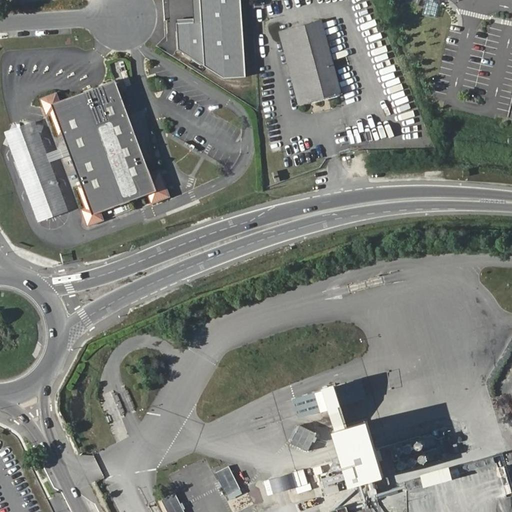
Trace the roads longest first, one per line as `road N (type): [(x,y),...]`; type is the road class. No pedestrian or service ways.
road 1 (unknown): [(128,456),(161,422),(199,353),(228,329),(428,273),(511,265)]
road 2 (primary): [(190,253),(346,206),(403,198),(511,201)]
road 3 (unknown): [(265,54),(273,108),(300,125),(319,125),(346,206)]
road 4 (unknown): [(136,48),(234,110),(250,157)]
road 5 (primary): [(61,343),(86,316),(190,253)]
road 6 (primary): [(190,253),(37,285)]
